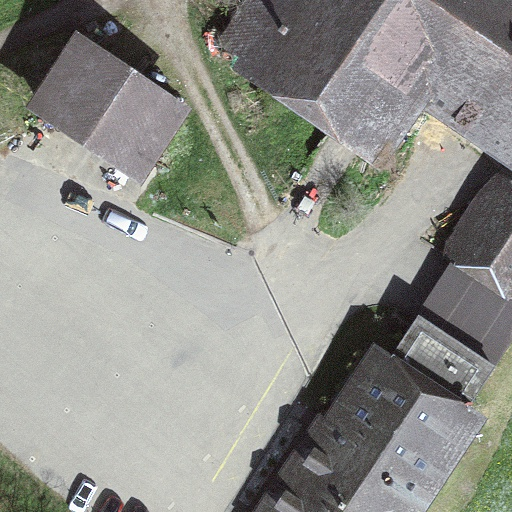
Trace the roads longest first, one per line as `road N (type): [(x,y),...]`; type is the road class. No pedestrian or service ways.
road 1 (residential): [(259,354),(281,255),(201,97),(190,63),(188,0)]
road 2 (residential): [(0,232),(259,354)]
road 3 (residential): [(184,511),(259,354)]
